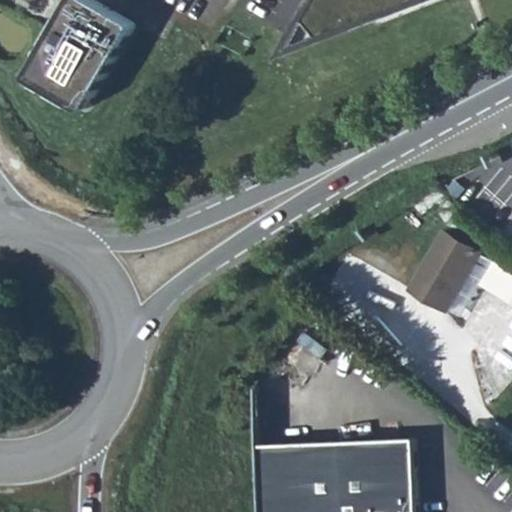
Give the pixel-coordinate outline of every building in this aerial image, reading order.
[(69,0),(55,25),(30,67),(29,69),(29,71),(32,74),(85,105),(87,105),(89,104),(90,102),(136,26),(137,23),(136,20),(102,0),(69,0)] [(202,0),(189,26),(200,32),(216,0),(202,0)] [(317,0),(308,20),(322,34),(375,16),(374,14),(403,3),(405,6),(420,0),(317,0)] [(322,34),(308,20),(293,46),(322,34)] [(445,231),(410,288),(448,311),(482,253),(445,231)] [(417,511),(413,436),(257,446),(261,511),(417,511)]
